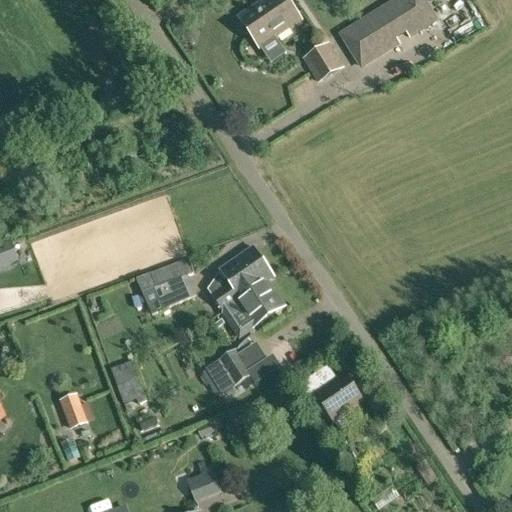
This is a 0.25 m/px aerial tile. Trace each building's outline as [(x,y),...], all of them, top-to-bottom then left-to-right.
[(262,0),(265,3),(240,20),(260,49),(300,21),(285,0),(262,0)] [(361,68),(435,22),(421,0),(401,0),(340,38),(361,68)] [(329,44),(303,60),(318,84),(345,69),(329,44)] [(227,285),(211,297),(222,314),(223,313),(228,321),(242,312),(254,329),(283,309),(266,283),(273,278),(253,248),(218,272),(227,285)] [(141,293),(173,281),(174,282),(193,274),(187,260),(136,280),(141,293)] [(187,278),(142,294),(152,317),(196,298),(187,278)] [(250,377),(235,354),(221,364),(235,386),(250,377)] [(297,387),(314,414),(328,416),(333,424),(333,423),(338,431),(341,431),(349,426),(349,423),(344,416),(363,403),(344,375),(320,391),(311,378),(297,387)] [(88,435),(85,424),(81,412),(66,417),(70,430),(74,429),(78,439),(88,435)] [(190,484),(197,503),(221,494),(211,467),(201,471),(204,478),(190,484)]
